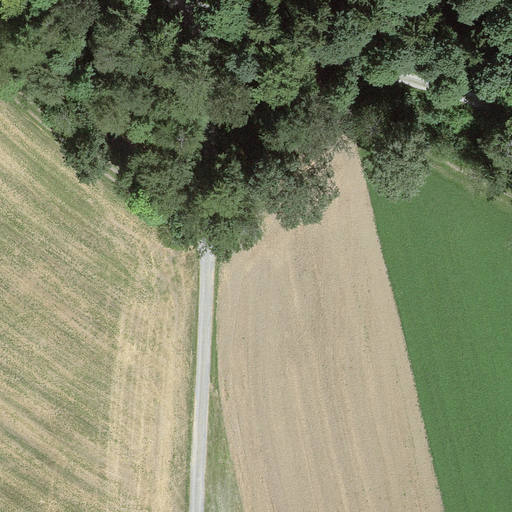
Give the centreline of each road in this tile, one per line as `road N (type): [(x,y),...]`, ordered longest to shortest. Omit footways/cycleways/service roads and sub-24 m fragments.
road 1 (track): [(197,511),(207,230),(194,24)]
road 2 (track): [(194,24),(511,112)]
